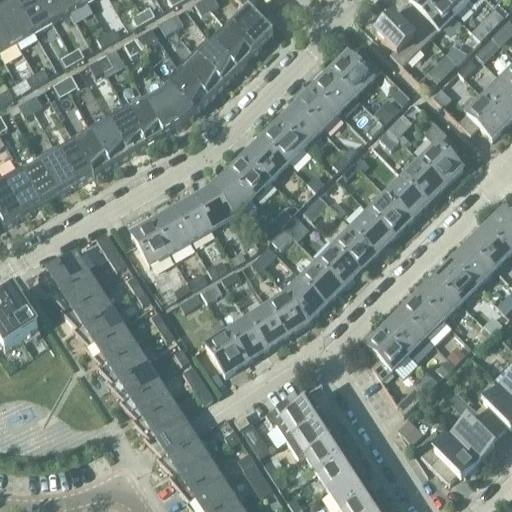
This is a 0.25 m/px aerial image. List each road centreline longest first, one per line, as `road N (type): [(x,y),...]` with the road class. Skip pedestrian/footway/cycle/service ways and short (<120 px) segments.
road 1 (residential): [(0,274),(197,154),(330,31)]
road 2 (residential): [(329,359),(511,177)]
road 3 (residential): [(329,359),(289,369),(138,464),(121,492)]
road 4 (residential): [(428,511),(329,359)]
road 5 (tertiary): [(0,506),(53,507),(121,492)]
